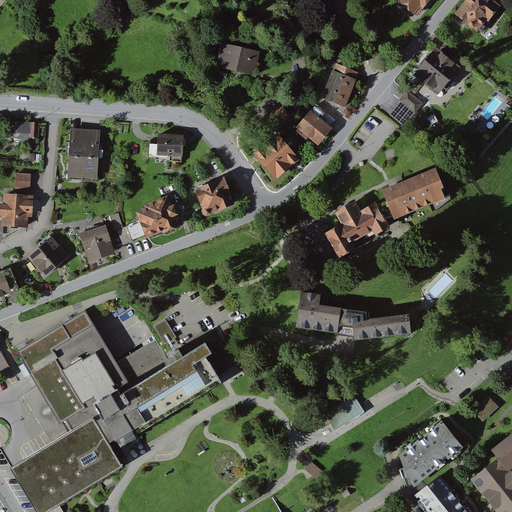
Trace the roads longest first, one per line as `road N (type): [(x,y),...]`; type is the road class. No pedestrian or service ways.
road 1 (residential): [(0,315),(265,207)]
road 2 (residential): [(265,207),(303,179),(452,0)]
road 3 (residential): [(54,105),(188,117),(216,137),(265,207)]
road 4 (residential): [(0,249),(36,232),(45,216),(54,105)]
